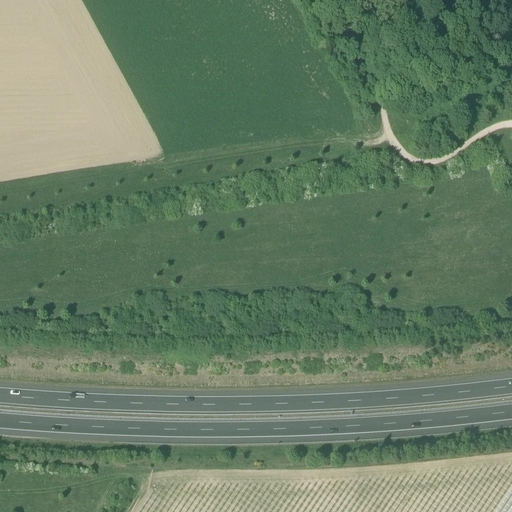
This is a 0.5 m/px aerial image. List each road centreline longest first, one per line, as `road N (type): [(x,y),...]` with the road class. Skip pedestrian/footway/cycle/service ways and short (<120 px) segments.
road 1 (motorway): [(0,419),(269,429),(511,410)]
road 2 (motorway): [(511,387),(268,405),(0,394)]
road 3 (track): [(386,129),(0,189)]
road 4 (track): [(511,125),(419,163),(386,129),(374,91),(377,55)]
road 5 (unclassified): [(328,0),(364,53),(377,55),(402,49),(463,0)]
